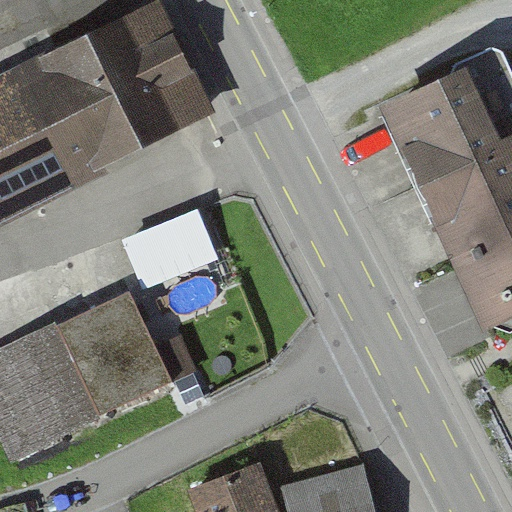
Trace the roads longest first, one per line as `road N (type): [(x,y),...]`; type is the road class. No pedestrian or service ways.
road 1 (residential): [(385,342),(35,511)]
road 2 (tertiary): [(385,342),(209,0)]
road 3 (tertiary): [(473,511),(385,342)]
